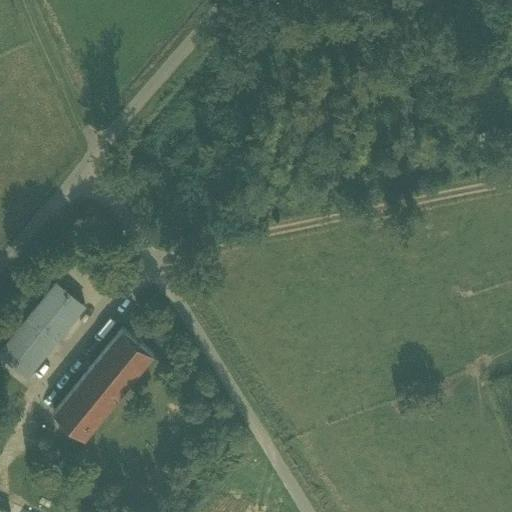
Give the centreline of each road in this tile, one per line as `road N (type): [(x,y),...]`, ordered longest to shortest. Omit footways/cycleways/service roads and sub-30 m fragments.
road 1 (unclassified): [(90,162),(305,511)]
road 2 (unclassified): [(230,0),(90,162)]
road 3 (track): [(25,0),(87,130),(90,162)]
road 4 (unclassified): [(90,162),(0,266)]
